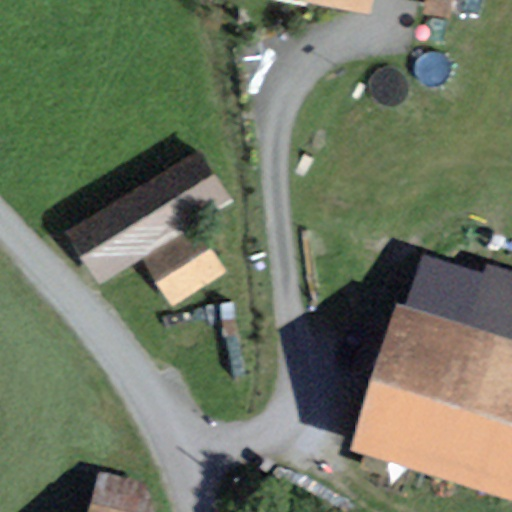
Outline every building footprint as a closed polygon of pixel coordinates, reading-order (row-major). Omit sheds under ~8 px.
[(449,11),(450,0),(428,0),(428,6),(449,11)] [(97,268),(224,189),(202,153),(73,231),(97,268)] [(177,291),(220,264),(195,224),(152,251),(177,291)] [(373,448),(511,491),(511,359),(411,328),(373,448)] [(151,511),(146,491),(112,483),(104,511),(151,511)]
